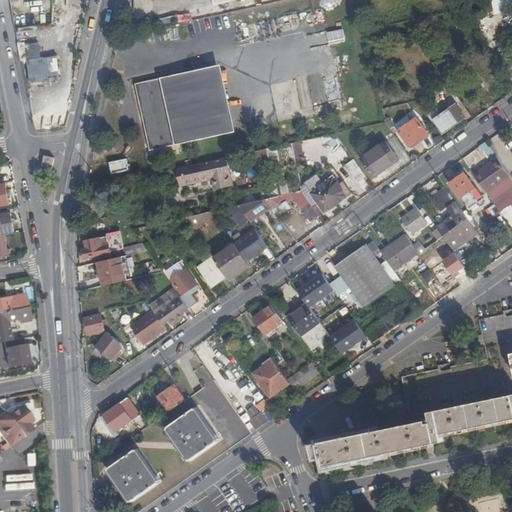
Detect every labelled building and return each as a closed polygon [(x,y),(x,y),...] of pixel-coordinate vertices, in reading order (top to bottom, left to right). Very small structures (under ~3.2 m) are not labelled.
[(460,31),(456,16),(449,18),(453,32),(460,31)] [(330,43),(346,40),(342,28),(327,31),(330,43)] [(455,59),(460,58),(461,57),(460,51),(458,52),(455,44),(454,44),(453,41),(451,41),(455,59)] [(46,60),(27,62),(30,84),(44,82),(45,85),(52,84),(51,81),(60,80),(58,68),(59,68),(58,56),(45,58),(46,60)] [(229,133),(214,65),(135,84),(151,151),(229,133)] [(442,134),(465,118),(456,105),(442,116),(436,107),(427,113),(442,134)] [(428,134),(417,119),(400,131),(411,147),(428,134)] [(303,154),(301,141),(294,143),(296,155),(303,154)] [(374,180),(398,162),(386,143),(360,161),(374,180)] [(44,166),(48,166),(53,167),(55,158),(48,157),(45,156),(44,166)] [(365,173),(353,156),(345,162),(357,178),(365,173)] [(511,176),(499,157),(475,175),(487,192),(511,176)] [(226,158),(182,168),(186,185),(212,179),(215,189),(232,185),(226,158)] [(320,216),(321,217),(353,195),(334,170),(319,179),(318,177),(308,183),(314,193),(307,198),(310,203),(320,216)] [(475,188),(463,171),(450,180),(462,197),(475,188)] [(511,177),(511,176),(487,192),(501,212),(511,204),(511,177)] [(0,205),(10,204),(7,184),(0,184),(0,205)] [(454,214),(437,226),(439,229),(446,239),(454,250),(478,232),(446,186),(431,197),(442,212),(449,208),(454,214)] [(249,220),(250,221),(270,207),(280,203),(280,201),(285,199),(284,196),(239,206),(249,220)] [(314,220),(320,216),(310,203),(305,207),(314,220)] [(241,225),(249,220),(239,206),(237,206),(229,208),(241,225)] [(427,223),(417,209),(403,220),(412,233),(427,223)] [(215,215),(213,212),(186,217),(194,229),(215,215)] [(0,233),(16,231),(12,213),(0,214),(0,233)] [(446,239),(439,229),(432,234),(439,244),(446,239)] [(121,250),(124,249),(120,230),(107,233),(107,236),(111,253),(121,251),(121,250)] [(256,230),(235,244),(247,261),(268,247),(256,230)] [(0,259),(8,258),(8,254),(11,252),(11,249),(8,248),(6,235),(0,235),(0,259)] [(415,247),(407,235),(382,252),(388,260),(394,269),(418,251),(415,247)] [(111,253),(107,236),(86,241),(88,249),(83,250),(85,258),(111,253)] [(379,247),(373,240),(368,244),(367,244),(336,265),(344,275),(352,288),(365,307),(395,285),(381,265),(374,255),(377,253),(375,250),(379,247)] [(419,243),(415,247),(418,251),(421,256),(426,252),(419,243)] [(121,251),(122,257),(149,251),(144,244),(124,249),(121,250),(121,251)] [(229,278),(249,264),(247,261),(235,244),(215,258),(228,277),(229,278)] [(213,288),(228,277),(215,258),(214,257),(199,268),(213,288)] [(79,266),(79,279),(104,274),(104,271),(109,270),(109,266),(114,264),(112,259),(79,266)] [(381,265),(395,285),(402,280),(394,269),(388,260),(381,265)] [(183,294),(180,296),(189,309),(198,303),(192,295),(201,288),(182,261),(167,271),(183,294)] [(137,279),(151,275),(149,263),(134,266),(137,279)] [(422,275),(429,283),(436,278),(429,269),(422,275)] [(308,303),(310,306),(335,289),(333,287),(333,286),(331,284),(322,271),(297,288),(308,303)] [(344,275),(331,284),(333,286),(333,287),(335,289),(338,293),(340,296),(352,288),(344,275)] [(131,280),(124,282),(132,295),(141,294),(131,280)] [(402,280),(395,285),(400,292),(402,290),(406,287),(402,280)] [(406,287),(402,290),(410,300),(412,299),(414,297),(406,287)] [(180,296),(175,288),(169,292),(170,294),(163,299),(166,303),(155,311),(165,325),(170,322),(172,324),(187,313),(185,311),(189,309),(180,296)] [(0,313),(27,308),(24,296),(0,300),(0,313)] [(412,299),(410,300),(401,306),(408,318),(420,310),(412,299)] [(310,306),(308,303),(289,316),(304,338),(323,324),(310,306)] [(285,323),(272,305),(258,315),(270,331),(277,326),(279,328),(285,323)] [(389,315),(397,326),(408,318),(401,306),(389,315)] [(0,343),(11,341),(7,321),(19,318),(20,322),(29,320),(27,308),(0,313),(0,343)] [(511,311),(484,317),(487,337),(489,346),(491,356),(406,374),(414,413),(440,408),(511,392),(511,311)] [(165,329),(154,313),(138,324),(133,328),(140,337),(144,343),(149,339),(149,340),(165,329)] [(89,335),(104,332),(103,326),(106,325),(105,320),(101,320),(100,315),(85,319),(89,335)] [(382,337),(383,340),(387,338),(385,335),(397,326),(389,315),(368,330),(376,341),(382,337)] [(332,337),(323,324),(304,338),(313,351),(332,337)] [(373,343),(363,329),(342,345),(353,362),(372,348),(375,346),(373,343)] [(107,332),(100,342),(97,347),(117,360),(122,353),(120,351),(124,345),(121,341),(107,332)] [(376,341),(373,343),(375,346),(383,340),(382,337),(376,341)] [(9,366),(29,363),(25,346),(6,349),(9,366)] [(289,379),(274,359),(256,373),(271,396),(291,382),(289,379)] [(289,379),(291,382),(296,389),(320,372),(313,362),(289,379)] [(160,396),(169,411),(191,396),(180,381),(160,396)] [(511,392),(440,408),(442,415),(317,442),(320,457),(327,457),(329,467),(446,442),(445,434),(511,420),(511,392)] [(106,415),(103,417),(121,445),(125,443),(117,431),(141,415),(129,398),(105,414),(106,415)] [(268,402),(265,398),(260,402),(265,408),(270,405),(268,402)] [(273,398),(268,402),(270,405),(272,408),(277,404),(273,398)] [(0,417),(0,428),(12,445),(37,427),(33,421),(37,418),(35,402),(18,405),(8,411),(7,409),(0,413),(1,416),(0,417)] [(255,426),(257,429),(271,419),(264,410),(261,413),(256,405),(249,410),(254,418),(251,420),(255,426)] [(181,444),(208,425),(196,408),(169,427),(181,444)] [(219,440),(208,425),(181,444),(191,459),(219,440)] [(110,469),(122,485),(150,466),(138,449),(110,469)] [(150,466),(122,485),(132,501),(160,481),(150,466)]
